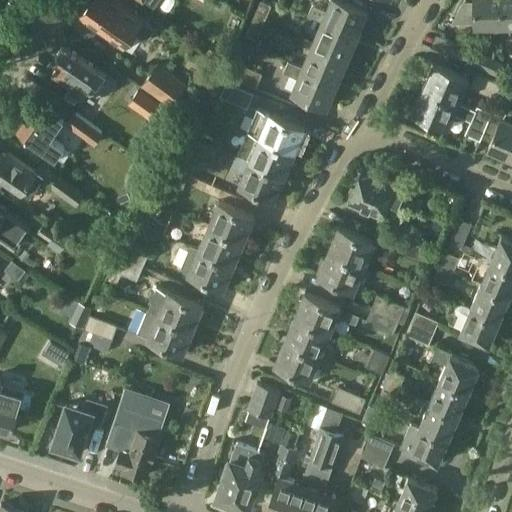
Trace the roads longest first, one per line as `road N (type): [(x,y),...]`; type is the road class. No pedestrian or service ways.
road 1 (residential): [(184,511),(271,283),(353,131)]
road 2 (residential): [(511,197),(353,131)]
road 3 (residential): [(353,131),(429,0)]
road 4 (residential): [(132,511),(0,468)]
